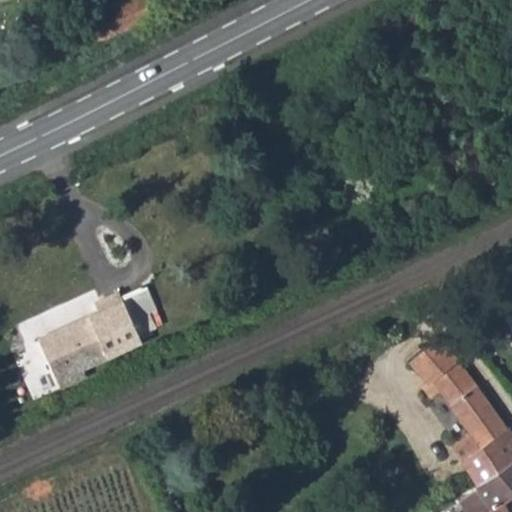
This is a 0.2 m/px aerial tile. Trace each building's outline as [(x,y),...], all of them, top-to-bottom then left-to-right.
[(139,0),(126,0),(94,15),(107,45),(151,24),(139,0)] [(107,45),(94,15),(74,24),(88,56),(107,45)] [(142,342),(119,294),(96,304),(101,314),(39,343),(62,387),(86,377),(84,369),(142,342)] [(438,397),(470,435),(496,413),(463,368),(442,339),(410,361),(428,383),(419,388),(430,402),(438,397)] [(470,435),(454,449),(464,464),(472,457),(475,470),(482,482),(498,472),(511,462),(511,434),(509,430),(496,413),(470,435)] [(511,462),(498,472),(482,482),(473,488),(475,492),(460,502),(466,511),(495,511),(511,503),(511,462)] [(511,511),(511,503),(495,511),(511,511)]
